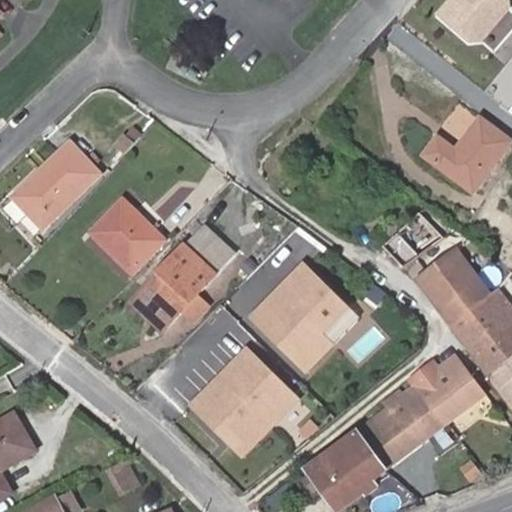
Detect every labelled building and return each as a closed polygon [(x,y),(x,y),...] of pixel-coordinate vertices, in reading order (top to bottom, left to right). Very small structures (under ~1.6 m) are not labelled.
[(453,0),(438,17),(469,44),(482,43),(511,10),(509,0),(453,0)] [(454,137),(472,110),(461,102),(443,130),(454,137)] [(457,151),(439,138),(425,156),(474,194),(511,144),(511,143),(481,120),(457,151)] [(100,177),(70,145),(14,197),(44,230),(100,177)] [(164,242),(124,202),(92,235),(133,274),(164,242)] [(403,229),(383,247),(405,269),(408,267),(445,238),(430,221),(420,212),(403,229)] [(374,238),(383,247),(403,229),(393,219),(374,238)] [(184,246),(216,277),(227,266),(195,235),(184,246)] [(511,273),(511,241),(507,237),(492,258),(502,266),(511,273)] [(150,310),(169,328),(216,277),(184,246),(132,302),(145,315),(150,310)] [(468,265),(457,251),(419,281),(443,313),(481,283),(477,277),(468,265)] [(244,282),(258,267),(250,258),(236,273),(244,282)] [(468,265),(477,277),(481,274),(472,262),(468,265)] [(361,318),(303,263),(250,319),(308,374),(361,318)] [(481,283),(443,313),(452,325),(491,294),(481,283)] [(452,325),(464,341),(509,304),(498,289),(491,294),(452,325)] [(464,341),(474,354),(511,323),(511,304),(511,303),(509,304),(464,341)] [(150,310),(145,315),(163,333),(169,328),(150,310)] [(511,323),(474,354),(492,377),(511,360),(511,323)] [(297,400),(244,348),(188,404),(242,457),(297,400)] [(486,394),(457,356),(439,370),(435,365),(412,383),(414,391),(425,403),(428,401),(447,424),(486,394)] [(511,360),(492,377),(495,381),(511,404),(511,360)] [(425,403),(414,391),(412,388),(402,396),(399,392),(384,405),(387,410),(356,434),(385,471),(447,424),(428,401),(425,403)] [(0,501),(12,495),(0,473),(36,452),(15,415),(0,423),(0,501)] [(385,471),(356,434),(305,474),(328,503),(335,511),(337,511),(363,491),(368,496),(379,487),(374,480),(385,471)] [(128,466),(110,475),(120,497),(139,487),(128,466)] [(328,503),(305,474),(299,479),(321,507),(328,503)] [(294,492),(288,485),(266,504),(272,511),(294,492)] [(74,511),(78,510),(70,497),(59,503),(64,511),(74,511)] [(64,511),(59,503),(57,498),(31,511),(64,511)]
